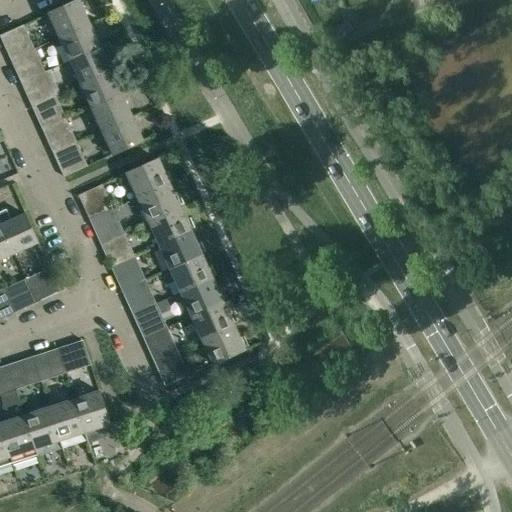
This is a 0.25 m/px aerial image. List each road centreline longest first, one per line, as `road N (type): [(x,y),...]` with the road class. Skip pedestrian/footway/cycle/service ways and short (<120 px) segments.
road 1 (primary): [(511,458),(235,0)]
road 2 (residential): [(103,301),(148,405),(149,429),(137,454),(107,482),(108,493),(154,511)]
road 3 (residential): [(0,81),(103,301)]
road 4 (track): [(511,457),(394,511)]
